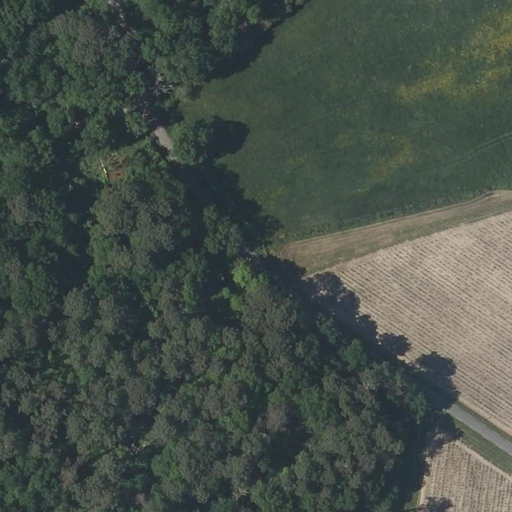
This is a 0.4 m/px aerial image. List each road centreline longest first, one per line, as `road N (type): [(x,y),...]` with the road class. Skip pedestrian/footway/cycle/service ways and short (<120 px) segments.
road 1 (residential): [(511,453),(243,247),(204,201),(132,0)]
road 2 (track): [(159,89),(276,0)]
